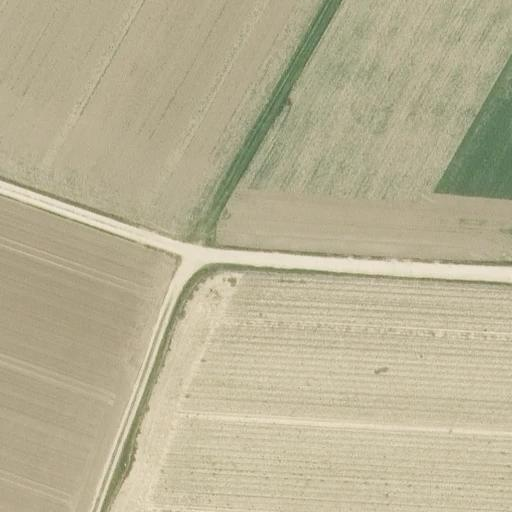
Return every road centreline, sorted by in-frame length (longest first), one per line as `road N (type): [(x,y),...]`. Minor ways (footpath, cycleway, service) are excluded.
road 1 (track): [(97,511),(198,253),(332,0)]
road 2 (track): [(0,184),(198,253),(511,267)]
